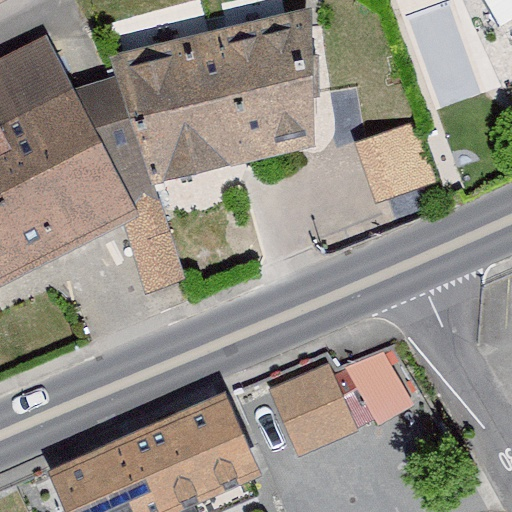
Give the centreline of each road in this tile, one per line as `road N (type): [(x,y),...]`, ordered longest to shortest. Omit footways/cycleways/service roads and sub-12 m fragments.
road 1 (secondary): [(0,438),(404,269)]
road 2 (residential): [(487,423),(404,269)]
